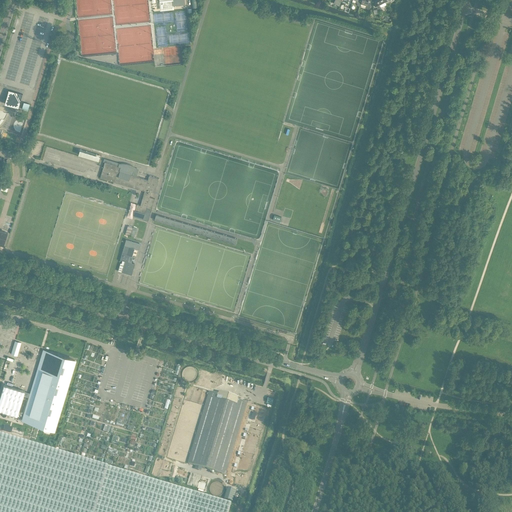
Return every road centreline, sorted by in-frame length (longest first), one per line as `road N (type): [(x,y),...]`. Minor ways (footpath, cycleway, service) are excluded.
road 1 (unknown): [(424,0),(377,161),(346,251),(328,269),(301,368)]
road 2 (unclassified): [(362,348),(467,0)]
road 3 (tertiary): [(0,278),(301,368)]
road 4 (unknown): [(269,371),(351,404),(380,437),(445,458),(463,486),(511,493)]
road 5 (unknown): [(283,511),(291,476),(282,436),(301,368)]
road 6 (unclassified): [(511,416),(385,394)]
